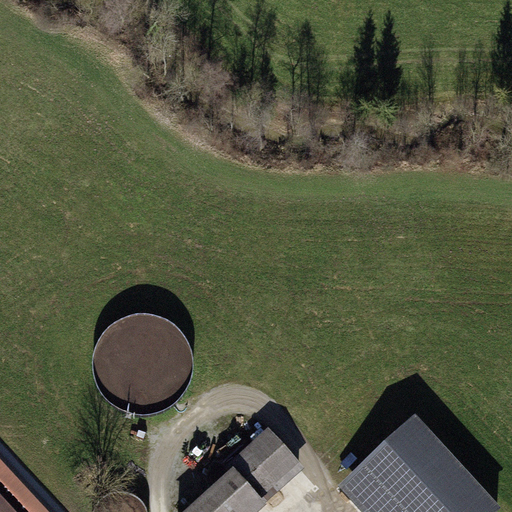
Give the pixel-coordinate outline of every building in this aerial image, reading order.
[(189,407),(188,331),(136,331),(137,385),(123,385),(123,408),(189,407)] [(347,482),(375,511),(502,511),(511,503),(425,410),(347,482)] [(303,464),(274,425),(235,454),(264,493),(303,464)] [(242,511),(258,498),(224,461),(169,511),(242,511)] [(30,511),(0,479),(0,511),(30,511)]
